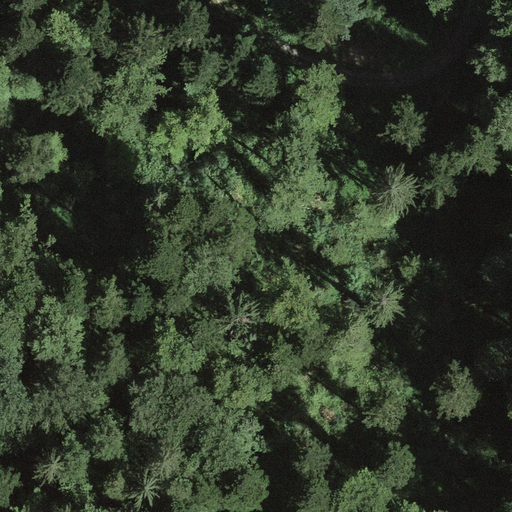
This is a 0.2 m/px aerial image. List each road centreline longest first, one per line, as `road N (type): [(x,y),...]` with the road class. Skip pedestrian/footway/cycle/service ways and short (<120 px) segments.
road 1 (track): [(474,0),(449,57),(405,79),(343,73),(181,0)]
road 2 (track): [(0,427),(116,435),(159,450),(194,472),(224,511)]
